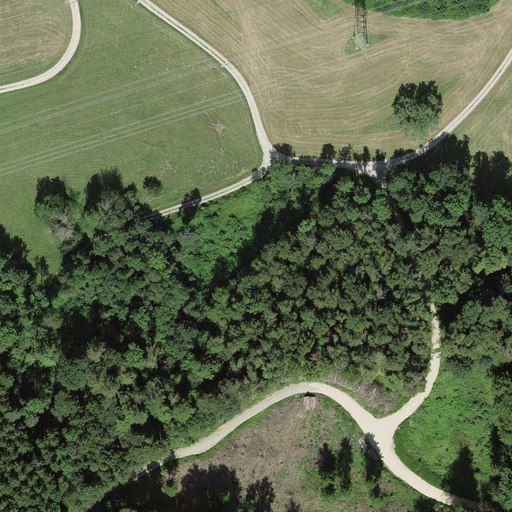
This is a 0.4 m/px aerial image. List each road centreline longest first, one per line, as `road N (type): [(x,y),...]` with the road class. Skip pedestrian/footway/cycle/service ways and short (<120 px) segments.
road 1 (track): [(86,511),(131,475),(207,442),(297,387),(324,387),(370,421),(422,403),(438,379),(440,345),(394,213),(390,164)]
road 2 (track): [(141,0),(227,64),(243,84),(270,158),(360,168),(416,155),(445,136),(511,51)]
road 3 (track): [(0,342),(68,267),(113,234),(211,199),(270,158)]
road 4 (track): [(370,421),(392,463),(427,489),(511,511)]
road 5 (track): [(0,90),(63,67),(74,35),(72,0)]
road 6 (track): [(269,245),(344,172),(360,168)]
